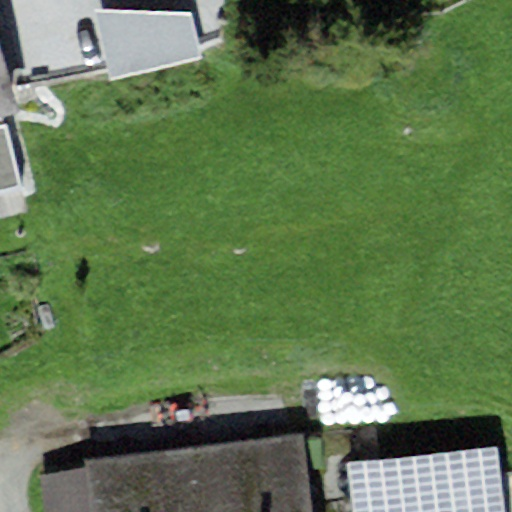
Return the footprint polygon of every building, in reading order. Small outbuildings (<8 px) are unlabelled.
[(191,13),(93,10),(108,73),(199,51),(191,13)] [(0,70),(0,104),(9,101),(0,70)] [(0,130),(0,190),(13,188),(0,130)] [(87,473),(44,477),(47,511),(297,511),(291,443),(85,462),(87,473)] [(351,465),(356,511),(498,511),(492,449),(351,465)]
